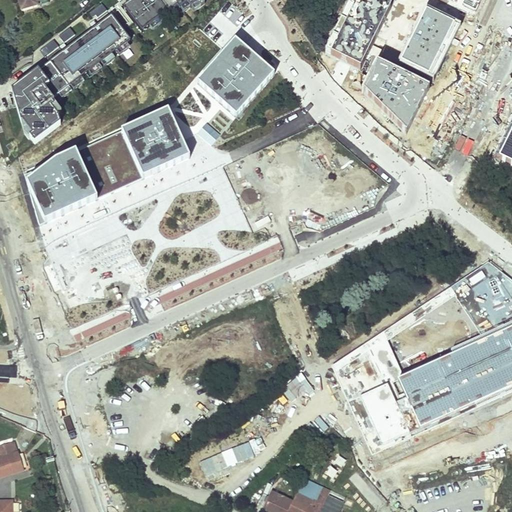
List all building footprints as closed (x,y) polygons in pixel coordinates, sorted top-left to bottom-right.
[(18,0),(21,11),(40,6),(38,2),(44,0),(18,0)] [(135,0),(124,9),(143,34),(179,7),(182,12),(189,6),(193,10),(206,0),(135,0)] [(393,0),(353,0),(326,53),(359,69),(393,0)] [(481,0),(455,0),(477,10),(481,0)] [(108,11),(103,5),(91,14),(95,21),(108,11)] [(425,12),(399,63),(433,81),(459,29),(425,12)] [(55,110),(49,101),(131,42),(113,17),(50,63),(12,92),(20,123),(20,134),(24,140),(26,138),(30,145),(57,126),(53,116),(56,114),(54,111),(55,110)] [(76,35),(71,29),(60,37),(65,43),(76,35)] [(60,47),(55,40),(41,50),(46,57),(60,47)] [(197,84),(236,118),(275,75),(235,41),(197,84)] [(430,89),(375,64),(362,92),(408,137),(430,89)] [(168,111),(121,133),(143,180),(190,159),(168,111)] [(121,133),(77,153),(99,200),(143,180),(121,133)] [(511,138),(500,162),(511,167),(511,138)] [(39,227),(99,200),(77,153),(24,176),(39,227)] [(15,441),(0,445),(0,476),(24,469),(15,441)] [(370,488),(370,467),(351,467),(351,488),(370,488)] [(340,511),(344,503),(328,496),(331,490),(303,479),(295,501),(271,492),(262,511),(340,511)] [(11,511),(11,500),(0,500),(0,511),(11,511)]
